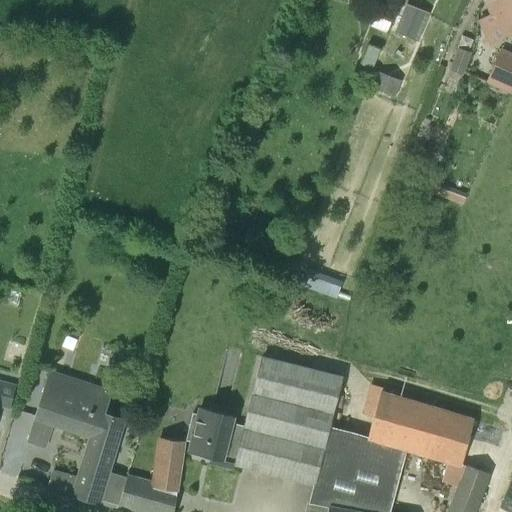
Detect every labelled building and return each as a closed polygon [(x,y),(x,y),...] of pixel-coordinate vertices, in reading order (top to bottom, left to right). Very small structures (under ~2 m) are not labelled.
[(503,37),(511,32),(511,0),(490,0),(486,2),(489,8),(484,11),(486,15),(480,18),(491,41),(503,36),(503,37)] [(408,1),(395,32),(417,41),(428,14),(416,9),(418,5),(408,1)] [(380,4),(371,26),(386,32),(394,10),(380,4)] [(380,49),(368,44),(361,64),(372,69),(380,49)] [(449,70),(462,75),(471,53),(457,48),(449,70)] [(484,82),(511,94),(511,92),(511,54),(499,49),(484,82)] [(400,81),(377,72),(371,87),(394,96),(400,81)] [(462,204),(466,193),(437,182),(433,193),(462,204)] [(308,273),(302,288),(314,292),(315,290),(319,276),(320,273),(309,270),(308,273)] [(110,362),(119,365),(122,357),(112,354),(110,362)] [(389,511),(406,448),(367,436),(330,425),(342,375),(262,355),(243,425),(236,463),(313,483),(308,502),(333,507),(362,511),(389,511)] [(99,498),(104,483),(124,419),(101,412),(107,391),(50,373),(28,442),(44,447),(53,422),(93,435),(79,479),(53,471),(48,488),(98,502),(99,498)] [(0,406),(10,409),(16,385),(0,380),(0,406)] [(367,436),(406,448),(458,464),(472,417),(380,390),(367,436)] [(193,412),(191,421),(186,440),(191,442),(189,452),(217,459),(215,464),(234,469),(236,463),(243,425),(234,423),(235,415),(198,406),(197,414),(193,412)] [(177,491),(184,440),(159,436),(153,479),(127,473),(118,504),(145,511),(173,511),(176,491),(177,491)] [(446,511),(471,511),(486,471),(463,463),(446,511)] [(331,511),(333,507),(308,502),(305,511),(331,511)]
